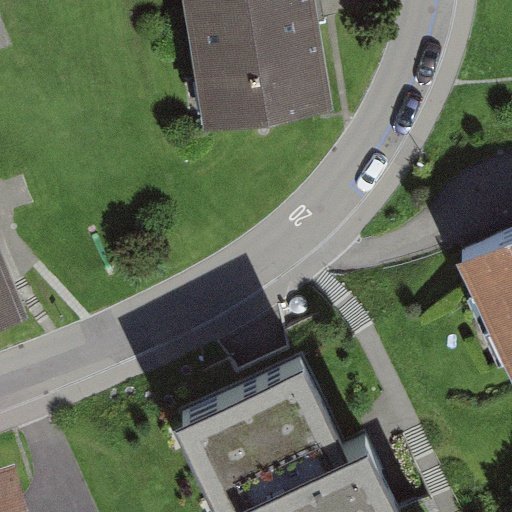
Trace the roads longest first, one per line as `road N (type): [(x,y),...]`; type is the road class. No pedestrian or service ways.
road 1 (residential): [(435,0),(426,40),(383,124),(305,221),(211,295),(0,393)]
road 2 (unknown): [(325,262),(357,408),(379,459),(423,511)]
